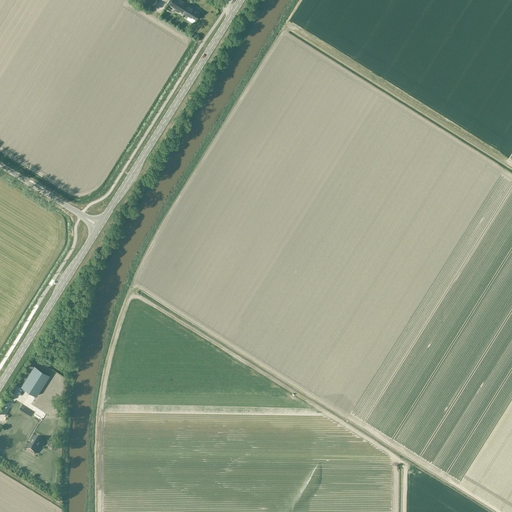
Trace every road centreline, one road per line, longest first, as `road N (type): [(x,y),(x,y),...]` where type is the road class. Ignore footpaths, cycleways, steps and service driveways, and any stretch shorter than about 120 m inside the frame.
road 1 (secondary): [(100,223),(240,0)]
road 2 (secondary): [(0,384),(96,229)]
